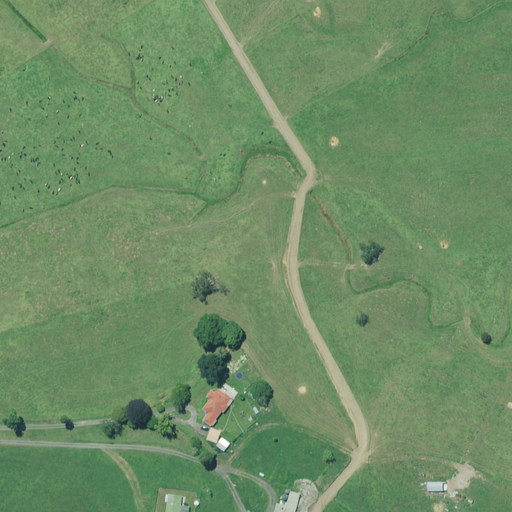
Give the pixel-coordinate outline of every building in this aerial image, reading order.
[(235,399),(216,387),(210,397),(212,398),(205,409),(211,413),(205,421),(214,426),(224,412),(226,413),(235,399)] [(223,432),(214,428),(209,439),(218,443),(223,432)] [(232,444),(224,438),(218,446),(227,452),(232,444)] [(315,482),(320,486),(319,488),(324,492),(325,490),(328,492),(344,473),(331,462),(315,482)] [(447,491),(446,483),(424,483),(424,492),(447,491)] [(285,499),(284,501),(280,499),(276,511),(297,511),(304,493),(292,489),(292,490),(282,487),(279,494),(284,496),(285,499)] [(187,496),(168,495),(167,502),(170,502),(169,511),(191,511),(192,507),(186,506),(187,496)]
